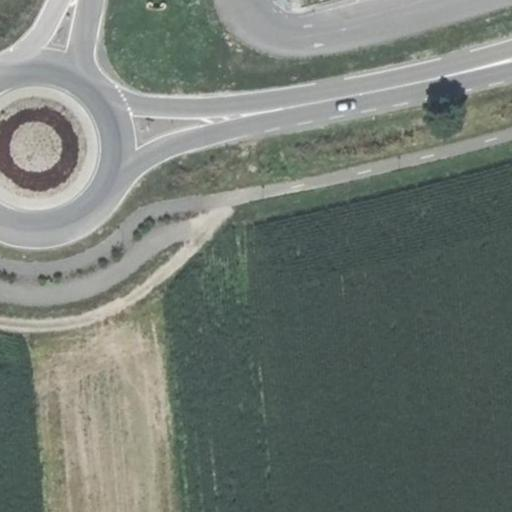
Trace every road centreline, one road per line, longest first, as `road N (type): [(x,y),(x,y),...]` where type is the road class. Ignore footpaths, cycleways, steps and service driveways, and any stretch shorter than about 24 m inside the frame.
road 1 (track): [(0,323),(39,327),(105,312),(155,281),(239,194)]
road 2 (secondary): [(511,57),(302,108)]
road 3 (track): [(201,237),(153,244),(74,292),(0,292)]
road 4 (secondary): [(117,164),(302,108)]
road 5 (secondary): [(302,108),(112,114)]
road 6 (secondary): [(0,219),(47,228),(71,221),(92,207),(117,164)]
road 7 (secondary): [(112,114),(100,94),(59,68),(5,71)]
